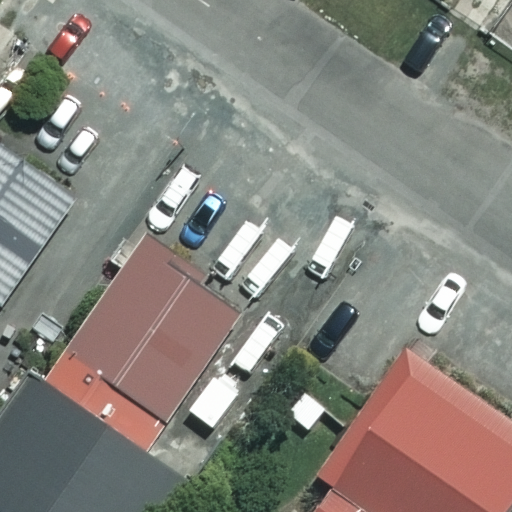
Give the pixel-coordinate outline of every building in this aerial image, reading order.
[(0,278),(69,184),(0,133),(0,278)] [(242,308),(139,233),(58,345),(160,420),(242,308)] [(511,411),(405,339),(318,469),(334,480),(381,511),(506,511),(511,504),(511,411)] [(0,511),(179,511),(217,461),(160,420),(58,345),(0,424),(0,511)] [(381,511),(334,480),(311,511),(381,511)]
